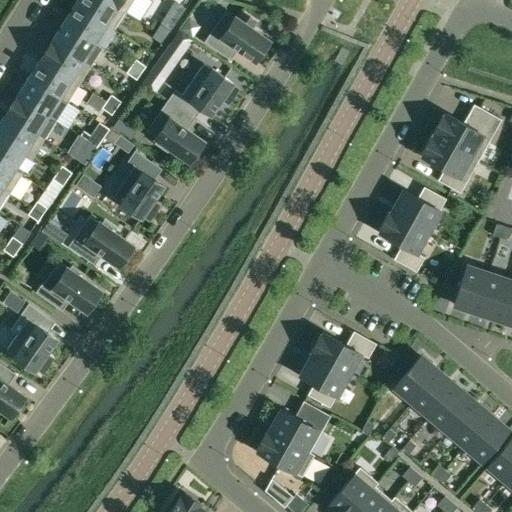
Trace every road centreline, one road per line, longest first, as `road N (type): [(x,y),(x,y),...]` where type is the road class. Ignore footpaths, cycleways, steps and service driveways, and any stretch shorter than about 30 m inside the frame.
road 1 (residential): [(0,471),(159,253),(323,0)]
road 2 (residential): [(318,265),(468,3),(511,19)]
road 3 (residential): [(258,511),(200,463),(318,265)]
road 4 (residential): [(318,265),(419,320),(511,398)]
